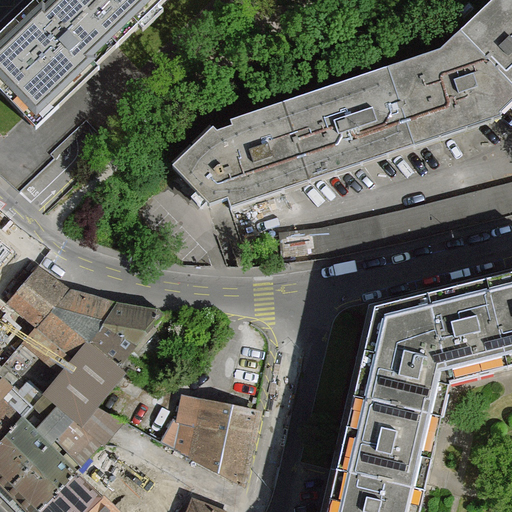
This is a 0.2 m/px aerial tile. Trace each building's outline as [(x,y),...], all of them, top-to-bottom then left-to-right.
[(118,48),(72,0),(45,0),(39,7),(36,4),(0,38),(0,92),(37,131),(101,71),(98,68),(118,48)] [(72,0),(118,48),(168,0),(72,0)] [(428,0),(463,36),(499,0),(428,0)] [(511,0),(499,0),(463,36),(511,87),(511,0)] [(439,54),(389,71),(415,149),(502,120),(501,116),(511,105),(511,87),(463,36),(439,54)] [(389,71),(284,106),(311,185),(415,149),(389,71)] [(214,130),(173,169),(211,207),(229,201),(232,210),(311,185),(284,106),(231,124),(233,129),(219,134),(214,130)] [(333,260),(511,216),(511,184),(326,229),(279,236),(283,265),(333,260)] [(11,302),(40,326),(70,292),(38,270),(11,302)] [(511,275),(487,281),(509,369),(511,368),(511,275)] [(429,296),(451,384),(509,369),(487,281),(429,296)] [(40,326),(36,329),(74,361),(91,344),(119,306),(70,292),(40,326)] [(355,397),(443,417),(451,384),(429,296),(375,309),(355,397)] [(161,313),(119,306),(91,344),(117,367),(128,355),(162,315),(161,313)] [(63,372),(74,361),(36,329),(5,365),(19,379),(41,354),(63,372)] [(74,361),(63,372),(44,396),(60,407),(36,434),(49,447),(56,440),(81,467),(86,463),(102,446),(84,424),(98,408),(126,375),(117,367),(91,344),(74,361)] [(155,377),(128,355),(117,367),(126,375),(145,389),(155,377)] [(0,446),(22,421),(33,408),(0,375),(0,446)] [(337,470),(426,491),(443,417),(355,397),(337,470)] [(175,420),(162,444),(196,463),(209,403),(186,399),(181,423),(175,420)] [(257,414),(209,403),(196,463),(234,482),(242,487),(257,414)] [(84,424),(102,446),(139,467),(159,485),(170,475),(189,493),(185,498),(194,501),(217,511),(234,482),(196,463),(162,444),(98,408),(84,424)] [(36,434),(22,421),(0,446),(0,481),(9,491),(49,447),(36,434)] [(105,499),(110,495),(112,493),(139,467),(102,446),(86,463),(92,468),(95,466),(111,483),(95,498),(101,503),(105,499)] [(77,474),(49,447),(9,491),(29,511),(40,511),(75,475),(77,474)] [(131,511),(170,511),(185,498),(189,493),(170,475),(159,485),(139,467),(112,493),(131,511)] [(327,511),(421,511),(426,491),(337,470),(327,511)] [(118,511),(105,499),(101,503),(91,511),(118,511)] [(220,511),(217,511),(194,501),(189,511),(220,511)]
